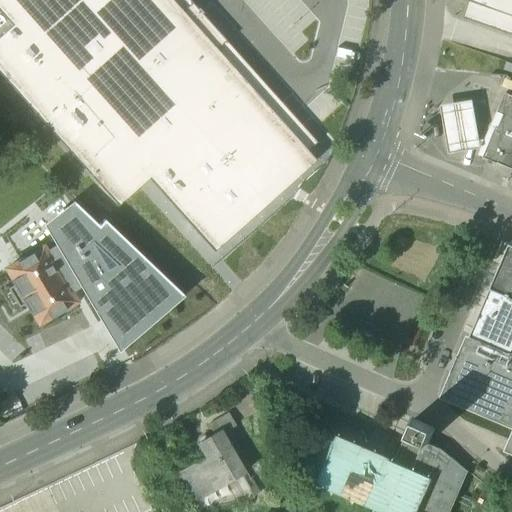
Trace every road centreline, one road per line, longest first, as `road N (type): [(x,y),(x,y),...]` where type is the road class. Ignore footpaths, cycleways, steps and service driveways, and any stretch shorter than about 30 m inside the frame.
road 1 (tertiary): [(378,155),(286,292),(252,323),(143,401),(0,469)]
road 2 (tertiary): [(411,0),(378,155)]
road 3 (residential): [(511,215),(378,155)]
